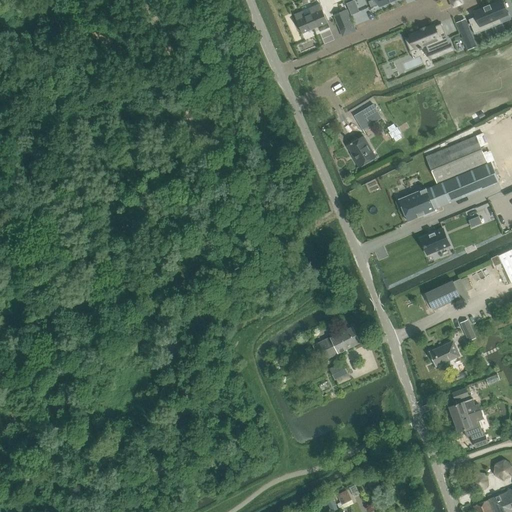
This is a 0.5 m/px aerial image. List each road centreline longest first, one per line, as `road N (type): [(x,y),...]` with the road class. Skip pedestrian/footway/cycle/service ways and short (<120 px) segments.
road 1 (unclassified): [(452,511),(353,242),(278,71)]
road 2 (residential): [(451,0),(278,71)]
